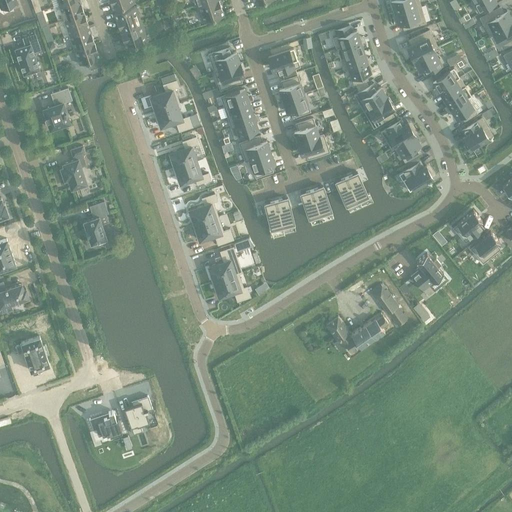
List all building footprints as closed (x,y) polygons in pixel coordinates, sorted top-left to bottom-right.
[(0,0),(0,3),(5,17),(20,12),(16,2),(23,0),(0,0)] [(79,0),(73,0),(59,5),(64,20),(84,13),(79,0)] [(133,0),(109,0),(113,11),(135,3),(133,0)] [(218,0),(211,0),(196,5),(202,23),(224,15),(218,0)] [(391,0),(395,12),(420,4),(419,0),(391,0)] [(495,0),(474,0),(471,2),(477,12),(496,1),(495,0)] [(420,4),(395,12),(398,24),(402,23),(404,29),(426,23),(420,4)] [(114,14),(120,31),(142,24),(136,6),(114,14)] [(511,21),(511,19),(507,11),(503,12),(500,6),(480,17),(489,34),(493,32),(511,21)] [(84,13),(64,20),(69,34),(89,28),(84,13)] [(169,15),(163,17),(165,25),(171,23),(169,15)] [(511,21),(493,32),(502,48),(511,43),(511,21)] [(142,24),(120,31),(126,49),(148,41),(142,24)] [(338,36),(333,38),(337,48),(360,40),(359,37),(357,30),(351,31),(349,25),(336,30),(338,36)] [(89,28),(69,34),(75,49),(94,42),(89,28)] [(412,46),(408,47),(414,59),(434,49),(438,47),(429,30),(409,40),(412,46)] [(26,45),(15,49),(24,74),(39,69),(33,52),(30,44),(38,42),(35,33),(23,38),(26,45)] [(360,40),(337,48),(340,59),(364,51),(361,43),(366,42),(364,36),(359,37),(360,40)] [(94,42),(75,49),(80,64),(87,62),(90,69),(101,66),(99,58),(100,58),(94,42)] [(212,52),(208,53),(214,71),(240,63),(236,51),(232,52),(230,46),(212,52)] [(290,49),(268,57),(272,69),(277,67),(278,72),(278,73),(278,74),(296,67),(300,66),(293,48),(290,49)] [(434,49),(414,59),(419,70),(423,68),(426,74),(442,66),(434,49)] [(364,51),(340,59),(344,69),(348,68),(367,61),(368,64),(373,62),(371,56),(366,58),(364,51)] [(58,56),(52,58),(55,65),(61,63),(58,56)] [(367,61),(348,68),(354,84),(368,80),(366,73),(371,72),(368,64),(367,61)] [(240,63),(214,71),(220,89),(242,82),(242,81),(241,81),(239,76),(244,75),(240,63)] [(453,68),(433,81),(437,88),(439,90),(459,77),(453,68)] [(283,87),(279,88),(283,100),(304,93),(298,75),(280,81),(283,87)] [(437,88),(433,90),(436,95),(440,93),(444,99),(465,86),(459,77),(439,90),(437,88)] [(151,97),(149,98),(152,107),(154,106),(156,111),(179,103),(174,88),(179,86),(176,80),(163,84),(166,91),(151,96),(151,97)] [(321,80),(315,82),(317,88),(323,86),(321,80)] [(374,83),(354,94),(364,111),(387,97),(381,86),(377,88),(374,83)] [(465,86),(444,99),(449,106),(445,108),(448,113),(452,111),(450,108),(467,98),(471,95),(465,86)] [(68,87),(50,93),(55,105),(45,108),(48,115),(45,116),(44,117),(46,121),(47,121),(48,121),(50,128),(69,122),(66,114),(67,114),(66,109),(65,110),(63,103),(72,99),(68,87)] [(244,88),(221,96),(224,106),(248,98),(247,96),(244,88)] [(304,93),(283,100),(287,112),(291,110),(291,111),(293,117),(310,111),(308,105),(304,93)] [(248,98),(224,106),(228,117),(251,109),(249,104),(248,101),(250,100),(253,100),(251,94),(248,95),(247,96),(248,98)] [(387,97),(364,111),(374,127),(394,115),(390,110),(394,108),(387,97)] [(467,98),(450,108),(452,111),(456,118),(461,115),(465,121),(477,113),(467,98)] [(490,100),(485,103),(488,108),(493,105),(490,100)] [(158,115),(156,116),(159,125),(161,124),(161,126),(169,123),(170,125),(176,123),(179,131),(192,126),(189,116),(182,118),(177,104),(180,103),(179,103),(156,111),(158,115)] [(332,108),(322,111),(324,117),(334,114),(332,108)] [(251,109),(228,117),(231,127),(254,119),(255,122),(257,121),(260,120),(258,115),(255,115),(254,116),(251,109)] [(298,129),(294,130),(298,142),(323,134),(323,133),(319,135),(313,117),(296,123),(298,129)] [(481,118),(462,130),(466,136),(462,138),(469,149),(492,134),(481,118)] [(254,119),(231,127),(235,137),(258,130),(255,122),(254,119)] [(401,119),(381,131),(391,148),(395,145),(414,134),(408,123),(404,125),(401,119)] [(323,134),(298,142),(302,154),(306,153),(306,155),(308,159),(329,152),(323,134)] [(414,134),(395,145),(405,161),(420,152),(417,146),(420,144),(414,134)] [(260,135),(239,143),(245,160),(270,152),(266,140),(262,141),(260,136),(261,136),(260,135)] [(172,158),(170,158),(173,168),(196,160),(191,146),(198,143),(196,136),(183,141),(185,147),(170,153),(172,158)] [(83,145),(71,149),(73,156),(74,156),(75,160),(65,163),(63,164),(65,169),(62,170),(65,179),(68,178),(72,188),(87,183),(78,159),(84,157),(82,153),(85,152),(83,145)] [(270,152),(245,160),(245,161),(250,159),(256,177),(273,171),(271,165),(275,164),(270,152)] [(196,160),(173,168),(177,178),(179,177),(180,182),(195,177),(197,184),(211,179),(208,173),(201,175),(196,160)] [(419,162),(399,174),(409,191),(432,177),(426,166),(422,168),(419,162)] [(357,172),(347,177),(352,189),(358,203),(369,199),(368,196),(363,185),(357,172)] [(347,177),(336,181),(341,194),(347,206),(348,208),(358,203),(352,189),(347,177)] [(511,177),(502,186),(511,196),(511,194),(511,177)] [(323,186),(312,190),(316,203),(321,217),(332,213),(331,211),(327,199),(323,186)] [(312,190),(301,193),(305,206),(309,218),(310,221),(321,217),(316,203),(312,190)] [(190,211),(188,211),(191,220),(193,220),(195,224),(218,216),(213,201),(218,200),(215,193),(202,198),(204,204),(190,209),(190,211)] [(0,220),(6,218),(5,216),(9,214),(4,203),(3,203),(1,197),(0,197),(0,220)] [(288,198),(276,201),(280,214),(283,229),(294,226),(294,224),(291,211),(288,198)] [(104,201),(92,205),(96,217),(83,221),(86,229),(88,236),(91,243),(98,241),(99,244),(106,242),(105,239),(107,238),(99,216),(108,213),(104,201)] [(276,201),(265,204),(268,217),(271,229),(272,232),(283,229),(280,214),(276,201)] [(473,210),(453,227),(466,242),(483,228),(479,222),(482,220),(473,210)] [(196,229),(194,230),(197,238),(199,238),(200,239),(214,234),(218,244),(233,239),(230,228),(223,230),(218,216),(195,224),(196,229)] [(491,231),(470,248),(483,263),(500,248),(496,243),(499,241),(491,231)] [(0,269),(16,265),(7,238),(0,240),(0,269)] [(224,261),(209,266),(211,271),(209,272),(212,282),(239,273),(242,272),(233,246),(220,251),(224,261)] [(422,267),(412,275),(423,289),(428,295),(434,291),(429,284),(443,273),(438,267),(441,264),(436,259),(433,261),(426,253),(416,261),(422,267)] [(239,273),(212,282),(216,291),(217,291),(219,296),(230,292),(230,294),(235,293),(237,301),(251,297),(247,286),(243,287),(239,273)] [(3,282),(0,282),(0,313),(12,309),(10,303),(13,302),(14,304),(21,302),(21,300),(29,297),(26,289),(23,289),(23,287),(19,288),(18,285),(13,286),(7,288),(7,287),(5,288),(3,282)] [(405,282),(400,286),(405,293),(410,289),(405,282)] [(388,313),(391,311),(397,320),(395,322),(398,325),(408,319),(404,313),(403,314),(398,306),(399,306),(387,289),(385,290),(380,283),(374,288),(375,289),(371,292),(375,298),(376,297),(388,313)] [(388,322),(383,315),(376,319),(375,318),(366,325),(365,324),(352,334),(352,335),(350,336),(348,333),(345,329),(346,328),(338,317),(339,317),(338,316),(326,325),(334,336),(335,336),(338,340),(342,337),(345,340),(344,341),(351,352),(360,346),(361,347),(374,338),(374,339),(385,331),(382,327),(388,322)] [(22,344),(16,346),(19,353),(24,351),(31,370),(49,364),(46,354),(49,353),(46,345),(43,346),(40,336),(21,342),(22,344)] [(130,405),(124,407),(125,410),(133,433),(142,430),(140,424),(149,421),(146,410),(152,408),(148,395),(136,399),(137,403),(132,404),(130,405)] [(103,414),(89,419),(93,429),(96,428),(99,436),(107,433),(107,434),(109,433),(110,436),(117,433),(122,431),(115,410),(108,412),(109,415),(103,416),(103,414)]
